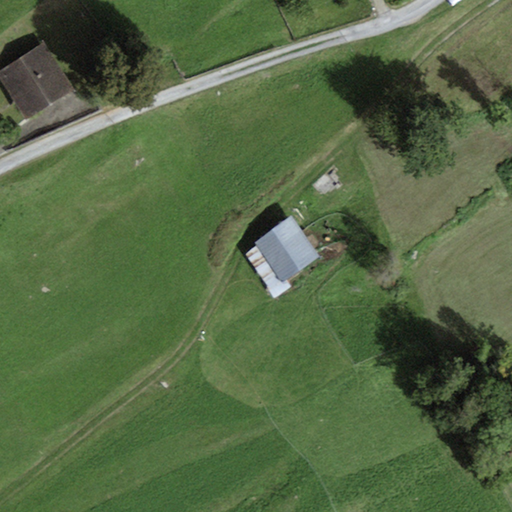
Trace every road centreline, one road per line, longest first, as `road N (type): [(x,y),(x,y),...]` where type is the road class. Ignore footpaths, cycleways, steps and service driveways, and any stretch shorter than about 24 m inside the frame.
road 1 (track): [(495,0),(244,237),(204,324),(140,388),(0,502)]
road 2 (residential): [(439,0),(390,27),(104,122),(0,170)]
